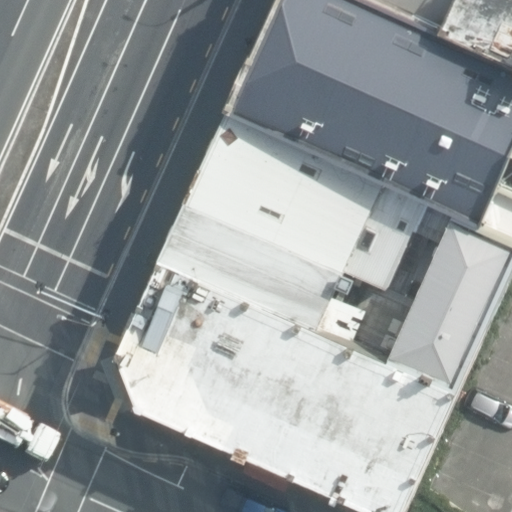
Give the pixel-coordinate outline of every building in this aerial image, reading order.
[(511,62),(445,32),(376,0),(277,0),(229,107),(235,113),(389,183),(460,213),(489,225),(511,172),(511,62)] [(376,0),(445,32),(459,0),(376,0)] [(511,0),(459,0),(445,32),(511,62),(511,0)] [(389,183),(235,113),(168,258),(325,328),(344,287),(355,292),(363,276),(391,289),(418,229),(377,210),(389,183)] [(460,213),(395,359),(465,389),(511,285),(511,235),(489,225),(460,213)] [(325,328),(168,258),(122,354),(142,404),(379,511),(408,511),(465,389),(395,359),(325,328)]
